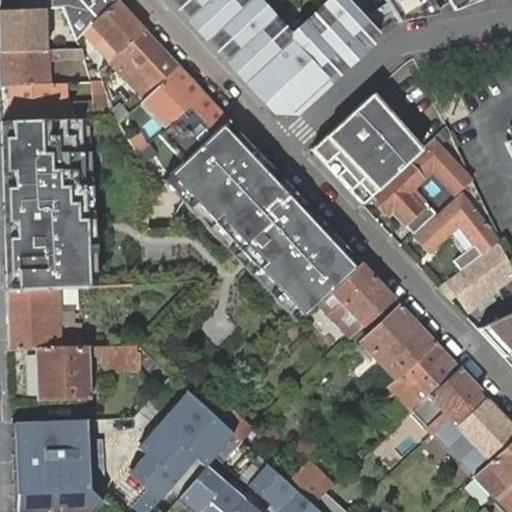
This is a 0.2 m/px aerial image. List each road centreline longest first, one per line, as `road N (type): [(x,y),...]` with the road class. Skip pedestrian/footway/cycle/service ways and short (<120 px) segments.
road 1 (residential): [(511,393),(281,149)]
road 2 (residential): [(511,20),(395,45),(281,149)]
road 3 (residential): [(281,149),(141,0)]
